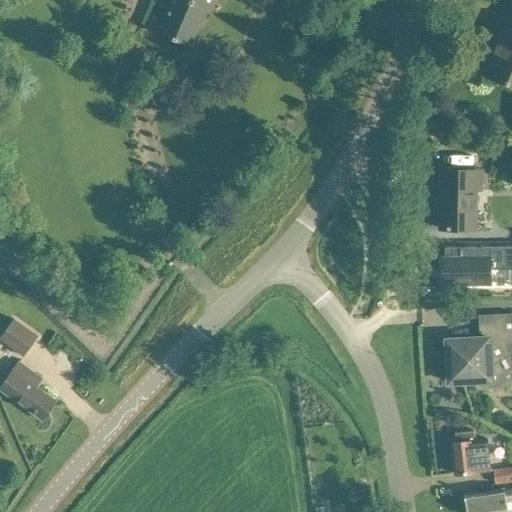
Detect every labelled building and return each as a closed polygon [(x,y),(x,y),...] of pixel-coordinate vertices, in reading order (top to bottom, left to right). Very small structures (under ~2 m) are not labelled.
[(171,0),(158,32),(191,46),(207,9),(210,10),(214,0),(171,0)] [(486,74),(511,84),(511,2),(503,25),(506,26),(486,74)] [(329,113),(328,133),(342,134),(344,114),(329,113)] [(440,228),(474,229),(475,190),(480,190),(480,171),(441,170),(440,228)] [(445,255),(442,255),(442,257),(444,257),(445,279),(446,279),(451,279),(451,284),(442,284),(442,285),(447,285),(447,297),(467,297),(467,285),(492,285),(491,269),(511,269),(511,246),(445,247),(445,252),(445,255)] [(449,382),(477,381),(477,380),(490,379),(490,366),(511,354),(511,312),(475,315),(475,316),(478,316),(479,338),(452,340),(447,340),(448,353),(447,353),(449,382)] [(13,319),(0,337),(0,339),(24,356),(37,337),(13,319)] [(18,362),(0,387),(0,389),(43,419),(55,401),(28,382),(34,373),(18,362)] [(486,439),(474,440),(473,430),(455,432),(456,442),(452,443),(455,474),(490,470),(486,439)] [(511,467),(494,470),(496,485),(511,482),(511,467)] [(511,486),(464,495),(464,497),(460,499),(462,508),(466,508),(466,511),(493,511),(511,509),(511,486)]
